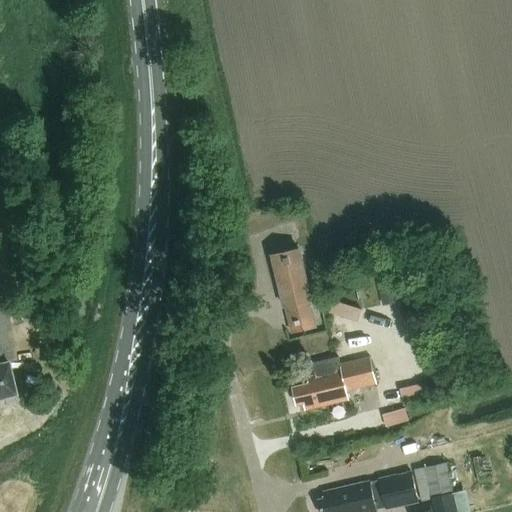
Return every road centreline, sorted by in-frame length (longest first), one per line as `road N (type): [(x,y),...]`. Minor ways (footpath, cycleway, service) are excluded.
road 1 (primary): [(78,511),(146,318),(159,166),(142,0)]
road 2 (unclassified): [(266,511),(219,320)]
